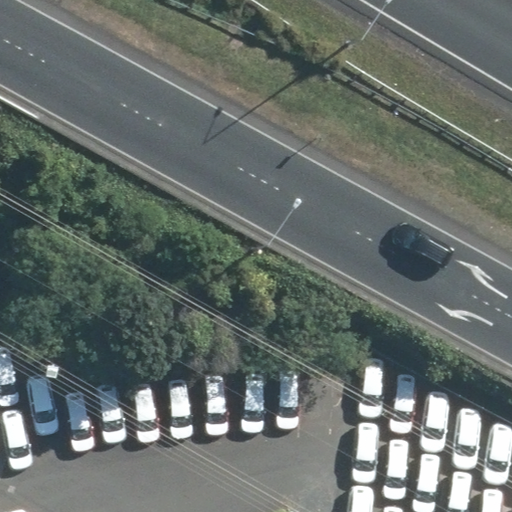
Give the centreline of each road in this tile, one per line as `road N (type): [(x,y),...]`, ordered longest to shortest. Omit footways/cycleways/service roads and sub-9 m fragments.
road 1 (motorway): [(511,315),(0,34)]
road 2 (unknown): [(83,485),(319,436),(474,464),(511,481)]
